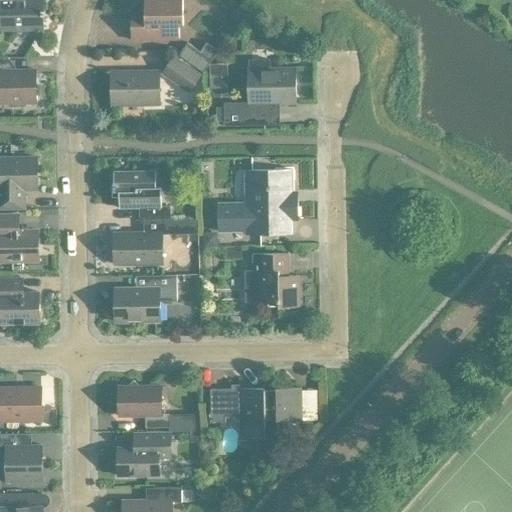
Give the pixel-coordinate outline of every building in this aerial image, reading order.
[(0,0),(0,9),(1,10),(1,30),(43,29),(42,0),(0,0)] [(179,25),(183,25),(182,0),(144,0),(145,16),(131,16),(132,40),(179,39),(179,25)] [(204,72),(219,51),(207,42),(201,51),(188,42),(179,55),(204,72)] [(0,103),(37,102),(36,70),(9,70),(9,58),(0,57),(0,103)] [(189,91),(200,74),(175,57),(163,73),(189,91)] [(249,102),(242,102),(224,103),(225,125),(273,125),(273,103),(296,103),(296,68),(270,68),(270,60),(249,60),(250,68),(248,68),(249,102)] [(160,104),(159,71),(112,72),(113,105),(160,104)] [(0,209),(25,210),(25,189),(38,189),(37,157),(0,157),(0,209)] [(293,233),(293,220),(299,220),(298,202),(293,202),(292,169),(251,170),(251,203),(218,203),(219,231),(247,231),(247,234),(293,233)] [(144,220),(171,219),(171,206),(162,206),(162,187),(156,187),(156,171),(114,172),(114,191),(119,191),(119,208),(143,207),(144,220)] [(0,214),(0,261),(39,261),(39,230),(19,231),(19,214),(0,214)] [(171,219),(144,220),(144,232),(115,233),(115,264),(163,264),(162,234),(198,234),(198,219),(171,219)] [(288,253),(260,254),(253,254),(253,270),(245,271),(245,289),(259,288),(260,302),(279,301),(279,307),(300,306),(299,275),(280,275),(280,266),(288,266),(288,253)] [(116,322),(160,321),(160,302),(177,301),(177,275),(152,275),(152,287),(116,288),(116,322)] [(14,278),(0,278),(0,323),(40,323),(40,292),(14,292),(14,278)] [(119,386),(119,416),(145,416),(146,428),(170,427),(169,414),(162,414),(161,385),(140,386),(134,380),(128,386),(119,386)] [(0,420),(42,420),(41,387),(0,387),(0,420)] [(301,387),(259,388),(259,404),(264,404),(264,413),(257,420),(246,420),(246,421),(247,438),(279,438),(278,421),(302,420),(301,387)] [(259,404),(259,388),(211,389),(211,422),(226,422),(226,417),(241,417),(241,421),(246,421),(246,420),(257,420),(264,413),(264,404),(259,404)] [(159,459),(171,458),(171,431),(142,432),(142,447),(118,447),(118,476),(160,475),(159,459)] [(43,481),(42,445),(32,445),(32,433),(0,433),(0,446),(6,446),(7,482),(43,481)] [(123,511),(172,511),(172,502),(181,502),(182,502),(182,487),(154,488),(154,500),(123,500),(123,511)] [(0,511),(43,511),(43,507),(33,507),(33,493),(0,493),(0,511)]
